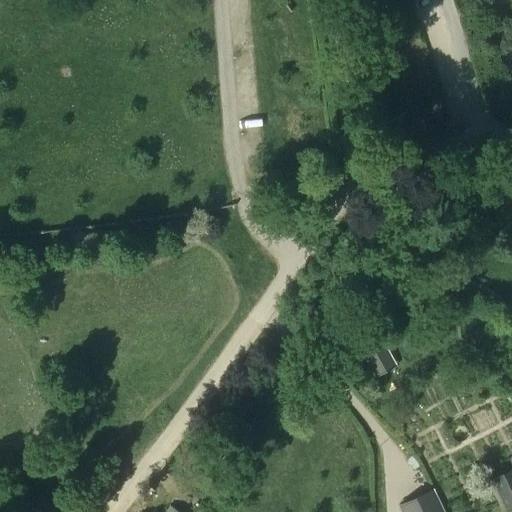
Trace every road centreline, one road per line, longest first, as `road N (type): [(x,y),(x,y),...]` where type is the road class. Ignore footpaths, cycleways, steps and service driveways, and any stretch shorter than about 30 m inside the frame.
road 1 (track): [(108,511),(376,162)]
road 2 (track): [(220,0),(241,199),(269,239),(297,258)]
road 3 (track): [(376,162),(333,0)]
